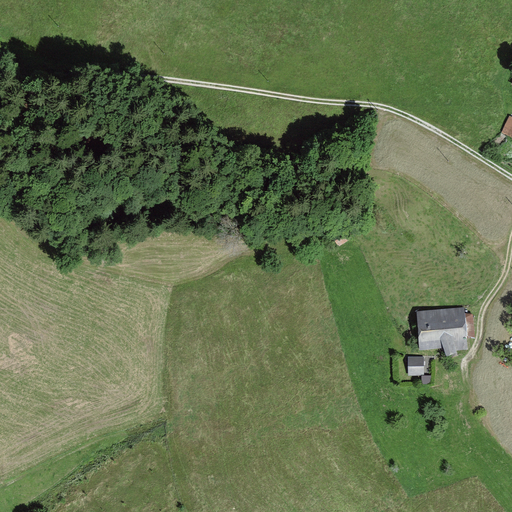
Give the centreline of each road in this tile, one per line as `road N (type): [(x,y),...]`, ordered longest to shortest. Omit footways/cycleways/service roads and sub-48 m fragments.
road 1 (track): [(0,62),(21,85),(85,73),(155,77),(401,113),(511,175)]
road 2 (track): [(455,360),(474,354),(511,253)]
